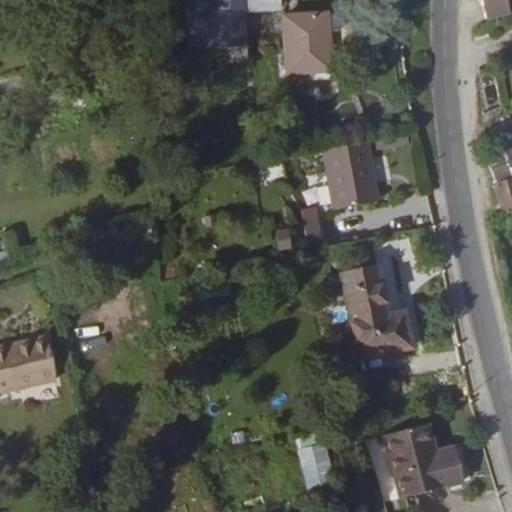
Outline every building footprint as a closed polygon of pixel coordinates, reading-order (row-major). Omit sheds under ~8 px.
[(247,0),(189,0),(195,49),(216,48),(216,54),(229,53),(230,67),(252,64),(250,51),(253,51),(249,14),(247,0)] [(247,0),(249,14),(279,10),(277,0),(247,0)] [(330,12),(332,30),(343,28),(346,24),(345,10),(330,12)] [(294,73),(337,67),(332,30),(330,12),(288,17),(294,73)] [(386,198),(375,138),(332,146),(343,206),(386,198)] [(511,149),(497,156),(500,177),(511,171),(511,149)] [(511,179),(501,183),(504,215),(511,212),(511,179)] [(327,236),(323,215),(312,217),(316,237),(327,236)] [(282,249),(296,244),(289,227),(276,231),(282,249)] [(407,311),(398,261),(345,271),(357,333),(345,335),(350,359),(429,342),(423,307),(407,311)] [(39,333),(8,340),(9,346),(0,348),(0,388),(49,377),(39,333)] [(454,456),(451,445),(440,447),(433,421),(391,431),(407,494),(467,479),(462,455),(454,456)] [(458,443),(451,445),(454,456),(462,455),(458,443)] [(330,444),(303,447),(307,488),(334,485),(330,444)]
